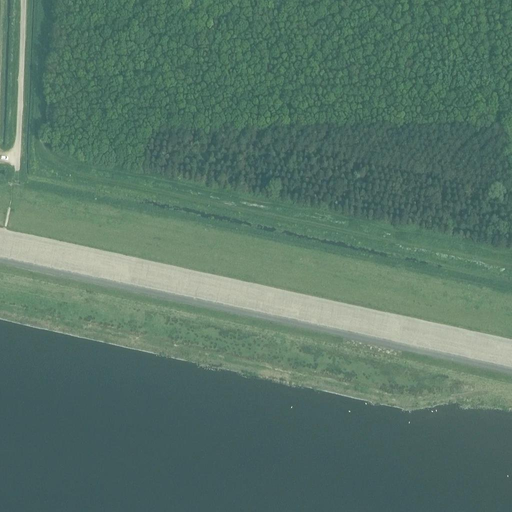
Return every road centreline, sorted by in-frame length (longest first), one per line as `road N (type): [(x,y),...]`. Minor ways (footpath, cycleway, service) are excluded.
road 1 (unclassified): [(0,262),(511,374)]
road 2 (unclassified): [(16,169),(23,0)]
